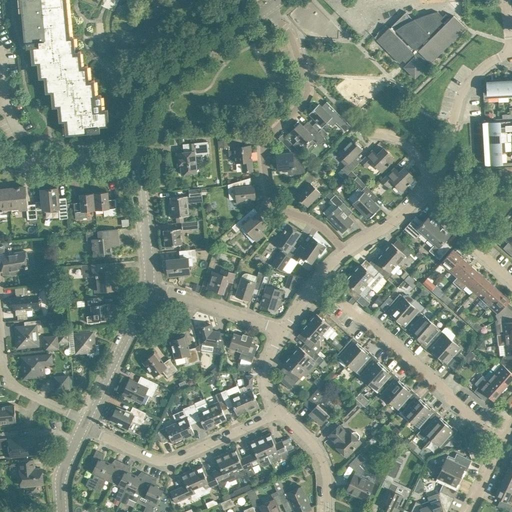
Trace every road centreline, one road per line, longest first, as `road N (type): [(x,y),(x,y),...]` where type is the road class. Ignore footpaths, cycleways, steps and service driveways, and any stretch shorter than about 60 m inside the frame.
road 1 (residential): [(345,251),(317,223),(270,201),(264,142),(307,89),(269,5)]
road 2 (residential): [(502,444),(316,281)]
road 3 (residential): [(83,426),(168,461),(279,410)]
road 4 (residential): [(138,152),(138,114),(161,79),(269,5)]
road 5 (residential): [(509,51),(462,90),(429,181)]
road 6 (residential): [(86,420),(148,286)]
road 7 (residential): [(283,331),(148,286)]
road 8 (residential): [(138,152),(23,163),(0,154)]
road 9 (residential): [(86,420),(6,378),(0,331)]
road 10 (residential): [(148,286),(138,152)]
